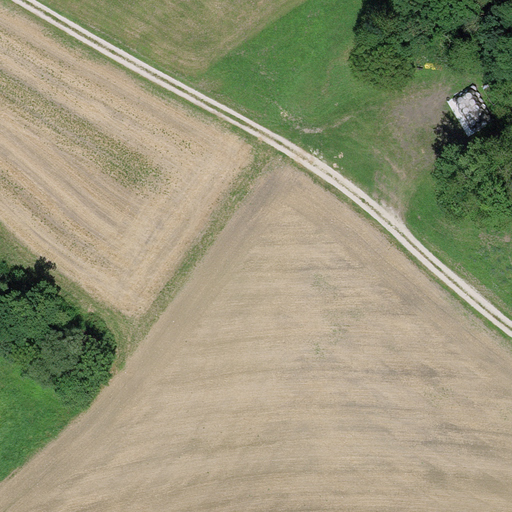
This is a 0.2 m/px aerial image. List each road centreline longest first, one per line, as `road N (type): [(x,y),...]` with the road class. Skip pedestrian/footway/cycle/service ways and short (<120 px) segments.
road 1 (track): [(19,0),(344,187),(511,332)]
road 2 (track): [(270,139),(60,436),(0,485)]
